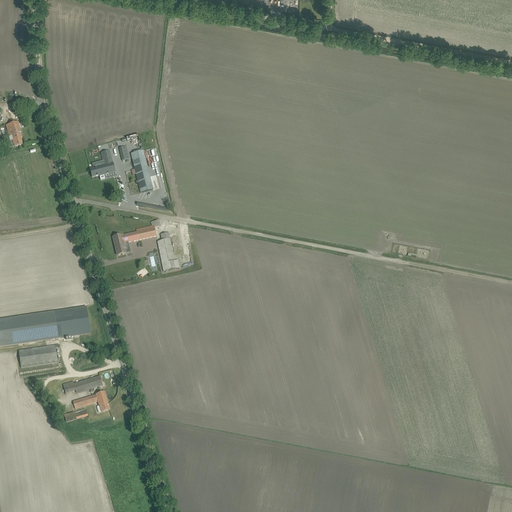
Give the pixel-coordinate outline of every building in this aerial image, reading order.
[(18,123),(14,124),(6,126),(9,137),(12,137),(15,147),(18,146),(23,145),(21,138),(22,138),(18,123)] [(129,155),(128,152),(127,150),(127,147),(119,149),(120,152),(122,161),(130,159),(129,155)] [(105,166),(102,166),(97,168),(90,170),(92,178),(99,176),(100,177),(115,173),(114,168),(109,151),(102,153),(105,166)] [(153,190),(152,185),(143,151),(131,154),(141,193),(153,190)] [(160,227),(159,226),(158,221),(151,223),(152,227),(136,230),(137,232),(122,236),(122,235),(113,237),(115,249),(116,249),(117,256),(122,255),(126,254),(124,244),(156,237),(155,228),(160,227)] [(169,233),(161,235),(162,241),(157,242),(163,272),(180,269),(178,260),(175,261),(173,250),(170,236),(169,233)] [(0,347),(59,338),(55,312),(0,319),(0,347)] [(61,352),(59,345),(18,351),(21,369),(58,363),(57,353),(61,352)] [(84,375),(85,381),(74,384),(73,382),(63,385),(65,394),(76,391),(76,394),(103,386),(100,376),(88,380),(87,374),(84,375)] [(73,402),(75,410),(97,403),(99,407),(100,406),(101,413),(110,410),(105,392),(73,402)] [(88,416),(86,411),(75,414),(74,412),(64,415),(66,423),(88,416)]
